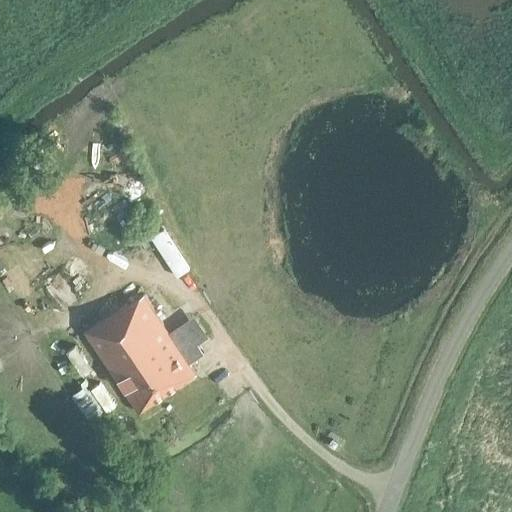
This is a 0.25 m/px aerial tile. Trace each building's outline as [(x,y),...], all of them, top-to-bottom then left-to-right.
[(60,308),(74,301),(59,273),(45,280),(60,308)] [(196,315),(169,334),(144,297),(130,306),(127,303),(85,332),(140,413),(196,374),(182,354),(210,336),(196,315)] [(74,367),(84,362),(73,340),(63,345),(74,367)] [(104,409),(82,377),(67,387),(88,420),(104,409)] [(115,406),(99,383),(91,389),(107,412),(115,406)] [(338,444),(333,440),(329,446),(334,449),(338,444)]
